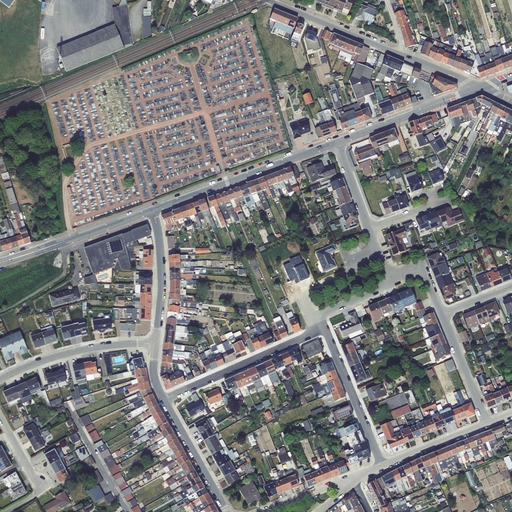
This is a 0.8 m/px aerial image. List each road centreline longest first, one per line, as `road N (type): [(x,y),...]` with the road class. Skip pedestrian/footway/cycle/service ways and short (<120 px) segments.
road 1 (tertiary): [(481,87),(269,0)]
road 2 (secondary): [(151,209),(336,141)]
road 3 (residential): [(315,332),(162,400)]
road 4 (residential): [(154,345),(59,356),(0,381)]
road 5 (secondary): [(0,261),(151,209)]
road 6 (secondary): [(336,141),(481,87)]
road 7 (residential): [(325,328),(384,465)]
road 8 (residential): [(151,209),(161,277),(154,345)]
road 9 (residential): [(162,400),(228,511)]
road 10 (residential): [(0,417),(43,489),(4,511)]
